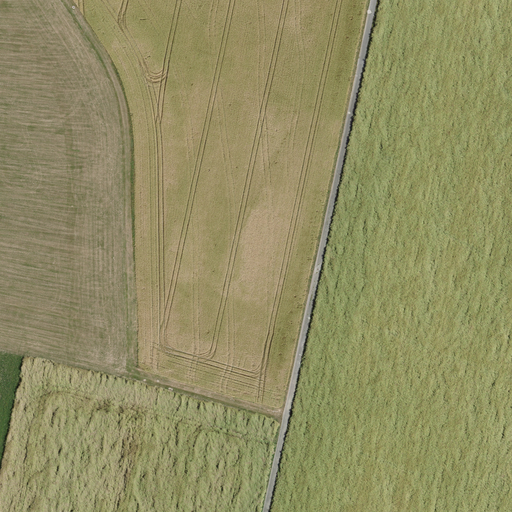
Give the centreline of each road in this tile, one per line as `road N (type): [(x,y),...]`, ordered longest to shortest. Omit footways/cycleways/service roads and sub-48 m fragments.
road 1 (track): [(60,0),(100,55),(119,103),(124,361),(289,412)]
road 2 (track): [(268,511),(373,0)]
